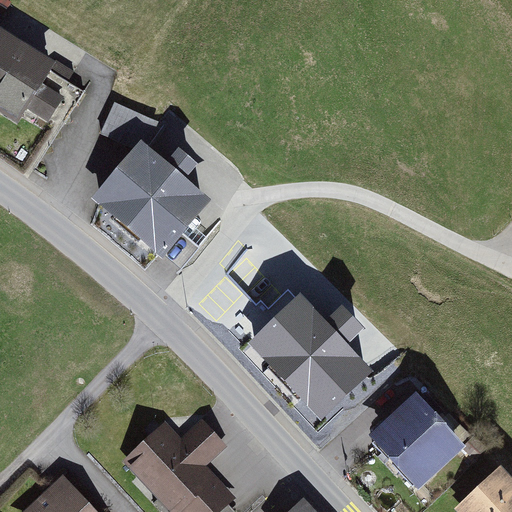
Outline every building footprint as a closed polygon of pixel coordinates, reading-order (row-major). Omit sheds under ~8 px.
[(0,42),(0,120),(16,131),(53,79),(0,42)] [(62,62),(47,94),(65,103),(80,71),(62,62)] [(145,147),(157,123),(113,106),(99,138),(132,148),(138,141),(145,147)] [(132,148),(88,201),(159,260),(207,202),(184,182),(197,166),(173,147),(162,161),(145,147),(138,141),(132,148)] [(368,372),(300,301),(255,344),(323,414),(368,372)] [(416,491),(464,446),(439,421),(446,415),(426,395),(419,402),(412,395),(366,438),(416,491)] [(169,511),(225,511),(236,502),(206,471),(227,452),(199,423),(180,442),(163,425),(123,464),(169,511)] [(511,511),(511,482),(499,468),(453,510),(455,511),(511,511)] [(91,511),(62,480),(28,511),(91,511)] [(311,511),(303,502),(291,511),(311,511)]
